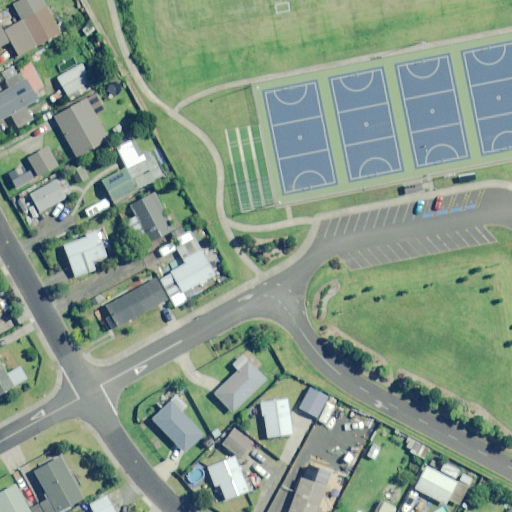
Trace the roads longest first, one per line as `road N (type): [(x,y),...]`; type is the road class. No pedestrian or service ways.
road 1 (residential): [(266,294),(87,392)]
road 2 (residential): [(0,235),(87,392)]
road 3 (residential): [(87,392),(99,418),(179,511)]
